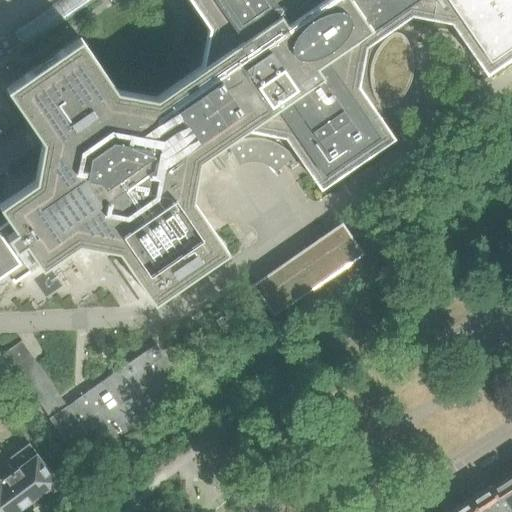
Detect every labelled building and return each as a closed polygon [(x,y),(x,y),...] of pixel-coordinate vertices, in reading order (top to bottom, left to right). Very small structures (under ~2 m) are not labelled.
[(0,278),(7,273),(14,283),(39,265),(41,267),(77,242),(102,247),(106,248),(117,250),(153,301),(227,251),(215,234),(191,199),(198,159),(231,136),(243,128),(283,135),(291,147),(309,173),(319,187),(393,136),(372,107),(377,104),(379,105),(381,106),(382,107),(384,107),(387,107),(389,107),(390,106),(392,105),(394,103),(396,101),(398,100),(400,98),(402,96),(400,91),(400,87),(399,83),(399,78),(399,74),(400,69),(401,65),(403,61),(405,57),(407,53),(410,50),(409,47),(408,44),(407,42),(405,39),(403,36),(402,35),(400,34),(398,33),(396,32),(394,32),(392,33),(390,34),(387,29),(409,13),(449,21),(468,49),(485,73),(500,62),(511,53),(511,0),(189,0),(208,26),(206,35),(201,66),(190,73),(155,97),(116,90),(80,38),(6,89),(29,122),(42,141),(42,142),(35,180),(0,203),(0,208),(9,220),(0,226),(0,278)] [(251,285),(273,316),(363,253),(341,223),(339,224),(340,225),(254,285),(253,283),(251,285)] [(178,350),(171,341),(166,344),(172,353),(178,350)] [(177,384),(158,354),(72,407),(54,385),(37,397),(51,421),(71,452),(177,384)] [(5,460),(0,452),(0,511),(16,511),(25,506),(28,511),(58,489),(55,484),(57,482),(28,443),(5,460)] [(511,511),(511,474),(510,471),(489,486),(506,511),(511,511)] [(506,511),(489,486),(468,499),(476,511),(506,511)] [(476,511),(468,499),(447,511),(476,511)]
